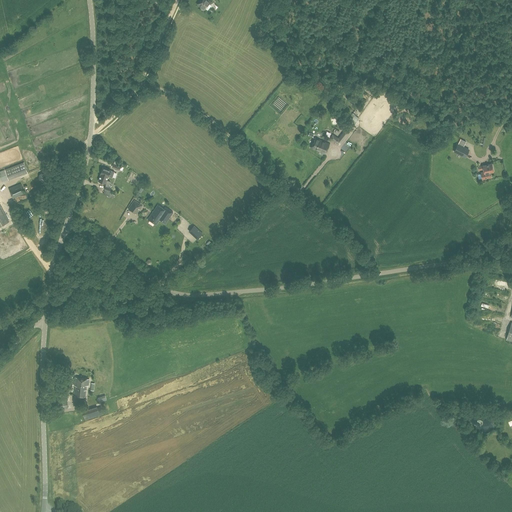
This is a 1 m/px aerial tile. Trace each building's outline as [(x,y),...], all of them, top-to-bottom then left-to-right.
[(211,2),(208,0),(199,0),(197,4),(204,10),(211,2)] [(338,92),(334,89),(330,95),(333,97),(338,92)] [(356,122),(350,118),(346,124),(352,128),(356,122)] [(349,133),(345,130),(335,142),(339,145),(349,133)] [(315,138),(311,148),(325,154),(329,144),(315,138)] [(465,157),(469,150),(458,144),(454,151),(465,157)] [(8,179),(27,172),(24,163),(5,170),(8,179)] [(481,173),(478,174),(479,179),(482,178),(482,179),(491,177),(490,172),(493,172),(492,164),(479,167),(479,170),(484,169),(485,173),(481,173)] [(106,184),(104,190),(110,192),(111,188),(108,188),(110,182),(107,181),(108,177),(109,176),(112,177),(114,172),(111,170),(110,171),(103,168),(101,174),(98,181),(106,184)] [(21,183),(9,189),(13,198),(25,193),(21,183)] [(105,190),(103,194),(113,199),(115,195),(109,192),(105,190)] [(143,206),(134,200),(128,209),(136,215),(143,206)] [(0,204),(0,226),(9,222),(0,204)] [(157,224),(160,220),(166,224),(173,213),(165,207),(164,209),(158,205),(148,219),(157,224)] [(192,234),(197,239),(202,233),(197,228),(192,234)] [(85,397),(87,385),(89,385),(89,379),(75,377),(75,386),(76,386),(74,396),(85,397)] [(67,400),(57,401),(58,410),(68,409),(67,400)] [(83,410),(86,419),(104,413),(102,406),(98,408),(97,405),(83,410)]
